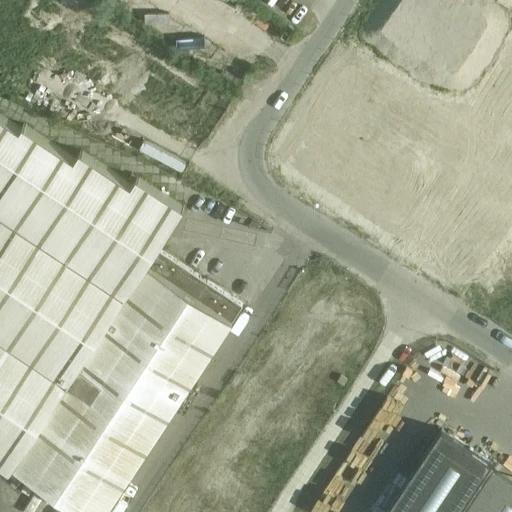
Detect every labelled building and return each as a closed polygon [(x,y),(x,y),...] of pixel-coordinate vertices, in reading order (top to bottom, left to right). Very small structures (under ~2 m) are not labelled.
[(105,511),(243,304),(157,247),(184,207),(137,176),(132,184),(80,150),(75,158),(23,123),(21,127),(0,113),(0,461),(12,470),(14,467),(81,511),(105,511)] [(444,356),(452,334),(429,325),(421,347),(444,356)] [(458,343),(445,365),(465,376),(478,354),(458,343)] [(160,511),(244,511),(330,383),(272,344),(160,511)] [(337,380),(343,384),(346,378),(341,374),(337,380)] [(441,428),(385,511),(458,511),(492,462),(441,428)]
